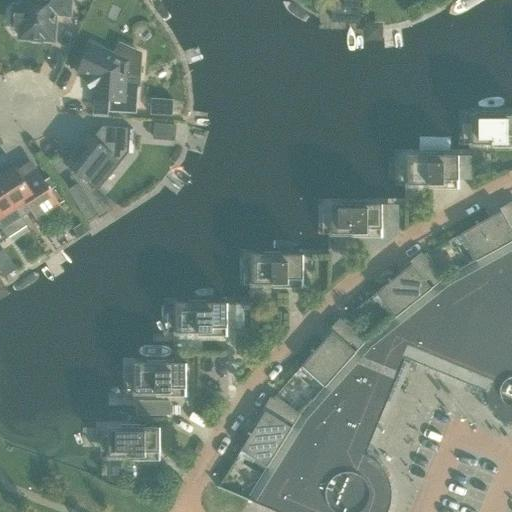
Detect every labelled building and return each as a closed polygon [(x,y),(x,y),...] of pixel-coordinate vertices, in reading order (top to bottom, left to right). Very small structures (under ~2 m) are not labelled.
[(70,15),(71,0),(22,0),(22,6),(18,6),(14,9),(13,23),(16,26),(21,26),(20,38),(31,39),(33,42),(41,42),(43,40),(54,41),(56,14),(70,15)] [(116,56),(92,45),(78,74),(90,79),(88,81),(92,88),(94,87),(93,100),(110,101),(109,112),(136,114),(138,88),(126,87),(127,75),(139,76),(141,54),(121,45),(116,56)] [(152,113),(175,114),(176,97),(153,96),(152,113)] [(511,114),(473,115),(473,144),(511,144),(511,114)] [(166,124),(149,122),(148,135),(150,135),(150,138),(164,139),(166,124)] [(128,152),(129,144),(130,128),(103,126),(101,141),(99,144),(88,135),(66,163),(89,182),(111,155),(120,162),(128,152)] [(459,156),(408,155),(408,185),(457,185),(457,189),(459,189),(459,156)] [(16,167),(0,176),(0,183),(22,218),(32,211),(37,219),(59,205),(44,181),(37,170),(23,178),(16,167)] [(22,218),(0,183),(0,242),(9,237),(4,229),(22,218)] [(87,221),(97,214),(78,184),(68,190),(87,221)] [(383,204),(332,204),(332,234),(381,234),(381,238),(383,238),(383,228),(399,228),(399,204),(383,204)] [(511,205),(479,224),(477,221),(476,222),(477,225),(462,233),(476,260),(444,278),(427,253),(392,281),(389,278),(388,279),(390,282),(376,293),(395,317),(366,340),(345,318),(315,352),(313,349),(311,351),(314,353),(302,366),(325,385),(300,414),(276,396),(252,434),(249,432),(248,434),(251,435),(242,451),(267,467),(247,498),(218,486),(217,487),(246,499),(252,502),(252,501),(278,511),(387,511),(390,507),(391,502),(392,496),(391,490),(391,484),(389,478),(386,473),(383,468),(379,463),(376,460),(373,458),(371,457),(365,454),(409,349),(485,381),(484,387),(484,392),(486,398),(487,402),(490,407),(492,410),(494,412),(498,416),(502,418),(505,420),(511,421),(511,205)] [(304,255),(253,255),(253,284),(302,284),(302,288),(304,288),(304,255)] [(228,303),(178,303),(177,333),(226,333),(226,337),(228,337),(228,303)] [(249,317),(235,317),(235,330),(249,330),(249,317)] [(187,364),(136,364),(136,393),(185,393),(185,397),(187,397),(187,364)] [(160,461),(160,427),(110,427),(110,457),(159,457),(159,461),(160,461)] [(169,505),(173,497),(164,493),(160,501),(169,505)]
